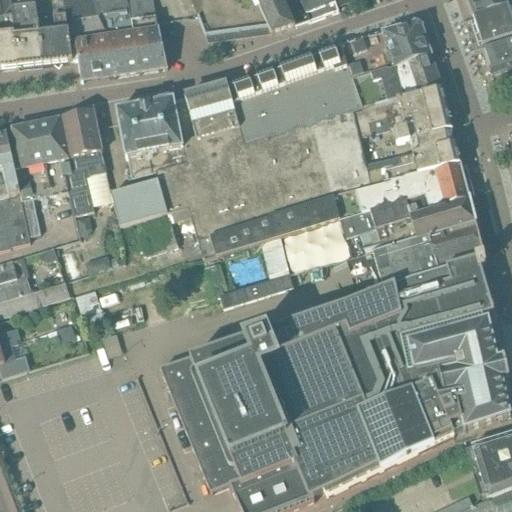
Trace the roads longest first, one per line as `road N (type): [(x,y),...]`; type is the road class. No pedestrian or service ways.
road 1 (residential): [(0,113),(173,87),(436,2)]
road 2 (residential): [(319,511),(511,424)]
road 3 (residential): [(478,127),(511,264)]
road 4 (residential): [(436,2),(478,127)]
